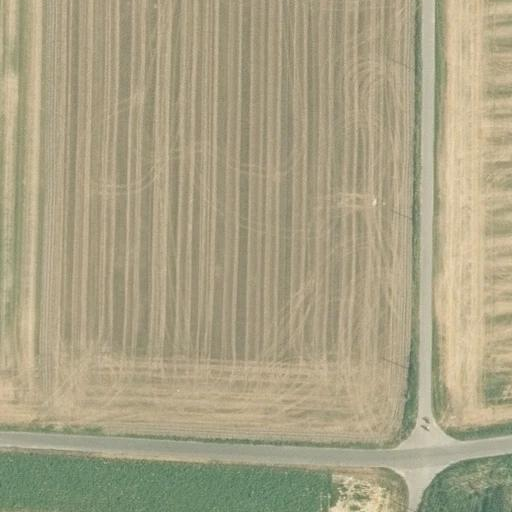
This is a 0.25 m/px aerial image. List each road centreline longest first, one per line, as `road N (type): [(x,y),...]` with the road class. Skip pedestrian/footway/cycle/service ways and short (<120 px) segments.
road 1 (track): [(425,459),(429,0)]
road 2 (track): [(425,459),(347,462),(0,439)]
